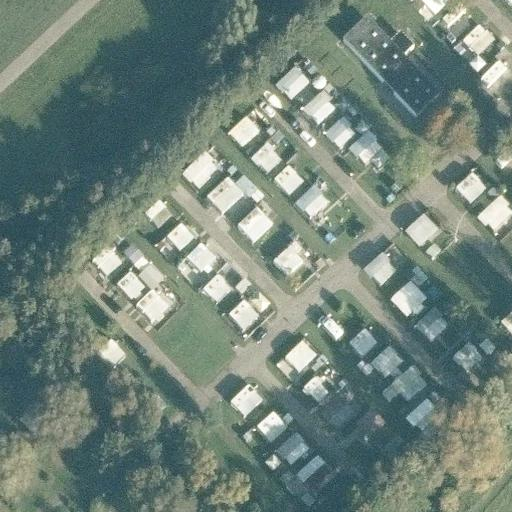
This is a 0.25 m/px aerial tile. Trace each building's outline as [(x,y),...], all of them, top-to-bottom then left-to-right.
[(452,0),(427,0),(430,9),(453,1),(452,0)] [(443,98),(370,22),(346,44),(421,121),(443,98)] [(470,28),(464,54),(476,57),(473,70),(511,78),(511,76),(511,52),(493,48),(496,33),(470,28)] [(295,94),(319,68),(306,57),(282,83),(295,94)] [(303,111),(318,127),(338,109),(323,92),(303,111)] [(242,149),(258,133),(245,119),(228,134),(242,149)] [(328,136),(342,150),(359,133),(344,119),(328,136)] [(354,147),(375,172),(391,159),(370,134),(354,147)] [(268,170),(283,156),(269,142),(255,156),(268,170)] [(203,189),(229,166),(213,149),(188,173),(203,189)] [(288,195),(303,177),(287,164),(272,182),(288,195)] [(247,192),(254,199),(260,193),(236,169),(207,198),(224,215),(247,192)] [(473,174),(460,186),(476,202),(489,190),(473,174)] [(315,188),(298,204),(314,221),(331,205),(315,188)] [(506,224),(511,230),(511,201),(504,193),(479,217),(495,234),(506,224)] [(146,215),(160,229),(175,215),(160,200),(146,215)] [(336,237),(354,220),(347,212),(328,229),(336,237)] [(406,232),(422,250),(443,232),(427,214),(406,232)] [(184,224),(167,238),(180,254),(197,240),(184,224)] [(273,261),(288,278),(314,256),(299,239),(273,261)] [(188,259),(203,274),(218,260),(203,244),(188,259)] [(134,246),(123,257),(156,290),(167,279),(134,246)] [(94,259),(108,279),(126,267),(112,247),(94,259)] [(380,287),(398,273),(385,255),(367,269),(380,287)] [(457,277),(462,289),(476,282),(471,271),(457,277)] [(133,303),(148,289),(133,272),(118,286),(133,303)] [(220,307),(239,286),(223,272),(204,293),(220,307)] [(410,321),(430,301),(411,281),(390,301),(410,321)] [(154,325),(173,310),(156,290),(137,305),(154,325)] [(245,300),(229,316),(245,332),(261,316),(245,300)] [(436,309),(418,327),(433,343),(451,325),(436,309)] [(511,342),(511,312),(497,325),(511,342)] [(496,353),(488,341),(474,351),(458,327),(442,338),(451,351),(441,358),(456,380),(496,353)] [(367,328),(350,345),(364,358),(380,342),(367,328)] [(113,336),(96,352),(111,369),(129,353),(113,336)] [(305,339),(286,358),(301,374),(320,354),(305,339)] [(395,384),(410,366),(388,347),(373,365),(395,384)] [(319,375),(304,389),(318,403),(333,389),(319,375)] [(248,417),(264,400),(248,386),(233,403),(248,417)] [(339,428),(359,407),(344,392),(323,412),(339,428)] [(424,399),(408,423),(424,434),(440,410),(424,399)] [(373,409),(355,425),(394,466),(411,450),(373,409)] [(257,428),(272,444),(290,427),(275,411),(257,428)] [(12,431),(0,439),(0,467),(25,450),(12,431)] [(298,433),(277,452),(292,468),(313,448),(298,433)] [(45,455),(60,472),(72,462),(57,444),(45,455)] [(322,454),(286,482),(309,511),(322,500),(320,496),(344,477),(338,468),(335,471),(322,454)]
